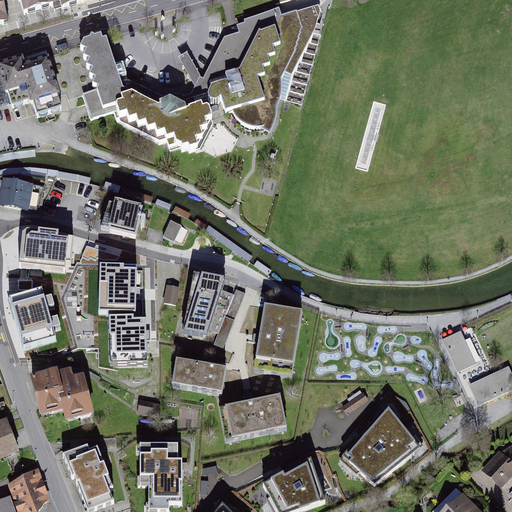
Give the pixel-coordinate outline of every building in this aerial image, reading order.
[(14,0),(20,21),(49,12),(89,0),(14,0)] [(119,81),(105,33),(79,41),(93,91),(82,95),(91,117),(107,112),(192,158),(213,121),(209,104),(220,101),(225,116),(232,114),(237,123),(243,127),(253,130),(260,129),(269,133),(276,118),(281,79),(285,70),(293,73),(315,29),(321,12),(318,7),(290,13),(279,15),(278,10),(236,22),(239,32),(225,37),(203,79),(195,95),(166,101),(119,81)] [(188,80),(195,95),(203,79),(201,75),(190,54),(184,58),(178,61),(188,80)] [(42,57),(0,70),(0,99),(21,93),(30,121),(59,111),(42,57)] [(0,201),(0,211),(33,217),(38,190),(3,185),(0,201)] [(103,237),(138,243),(142,217),(107,211),(103,237)] [(163,241),(182,249),(190,233),(172,224),(163,241)] [(19,263),(54,269),(58,243),(23,237),(19,263)] [(116,296),(152,296),(151,269),(116,270),(116,296)] [(235,294),(222,289),(226,275),(203,272),(183,333),(207,337),(211,330),(219,333),(235,294)] [(6,296),(25,294),(24,284),(6,279),(6,296)] [(168,291),(165,307),(176,309),(179,293),(168,291)] [(15,334),(65,329),(63,303),(12,308),(15,334)] [(302,318),(262,312),(254,369),(294,375),(302,318)] [(78,346),(126,340),(124,323),(111,324),(110,314),(75,318),(78,346)] [(488,371),(472,330),(443,342),(459,382),(488,371)] [(25,338),(16,341),(20,355),(30,352),(25,338)] [(511,367),(511,366),(465,388),(474,408),(511,390),(511,367)] [(223,400),(225,377),(171,370),(168,393),(223,400)] [(62,428),(92,421),(84,383),(69,386),(66,376),(27,385),(35,422),(59,417),(62,428)] [(365,394),(342,409),(347,419),(371,404),(365,394)] [(225,449),(289,436),(282,404),(219,417),(225,449)] [(139,405),(138,416),(159,418),(160,407),(139,405)] [(340,467),(373,491),(421,450),(388,410),(340,467)] [(0,466),(19,459),(4,421),(0,422),(0,466)] [(511,446),(499,454),(479,473),(501,492),(511,480),(511,446)] [(163,511),(163,505),(178,506),(179,459),(164,459),(164,449),(146,449),(146,453),(136,453),(135,477),(149,477),(147,511),(163,511)] [(82,511),(116,511),(121,510),(96,451),(63,465),(82,511)] [(261,493),(268,511),(312,511),(328,507),(313,460),(261,493)] [(53,511),(38,475),(10,487),(20,511),(53,511)] [(476,511),(459,494),(439,511),(476,511)] [(0,511),(15,511),(12,502),(0,505),(0,511)]
